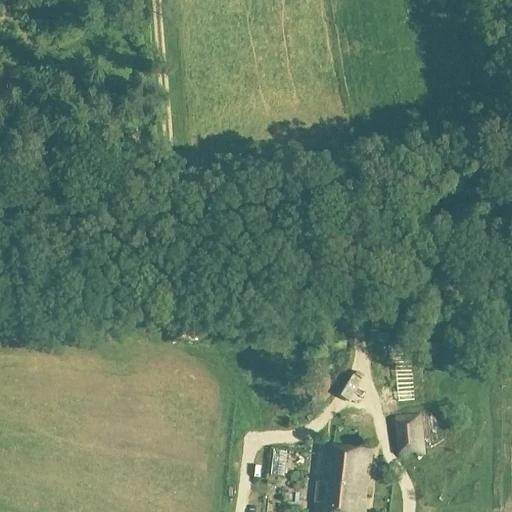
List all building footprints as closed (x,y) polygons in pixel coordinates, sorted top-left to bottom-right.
[(307,287),(338,284),(336,264),(305,268),(307,287)] [(194,296),(169,296),(170,343),(195,342),(194,296)] [(453,359),(452,369),(461,369),(462,359),(453,359)] [(435,394),(437,378),(405,375),(404,390),(435,394)] [(419,418),(397,420),(400,456),(422,454),(419,418)] [(364,511),(371,453),(320,448),(316,484),(318,484),(314,511),(364,511)]
